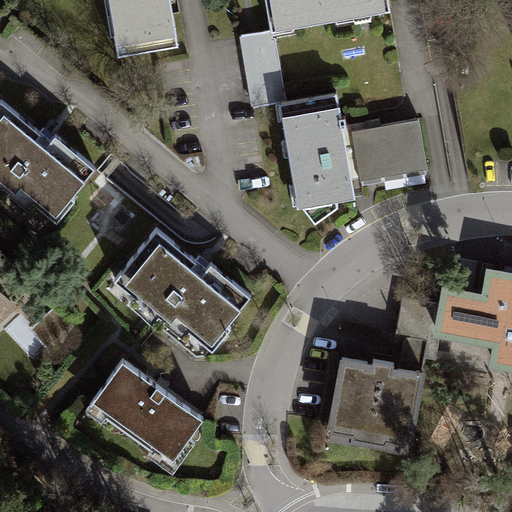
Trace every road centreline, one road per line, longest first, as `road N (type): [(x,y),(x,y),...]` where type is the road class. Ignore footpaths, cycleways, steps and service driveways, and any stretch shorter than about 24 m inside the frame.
road 1 (residential): [(284,511),(260,466),(258,437),(274,370),(321,291),(374,245),(448,220),(511,213)]
road 2 (residential): [(0,414),(29,441),(155,511)]
